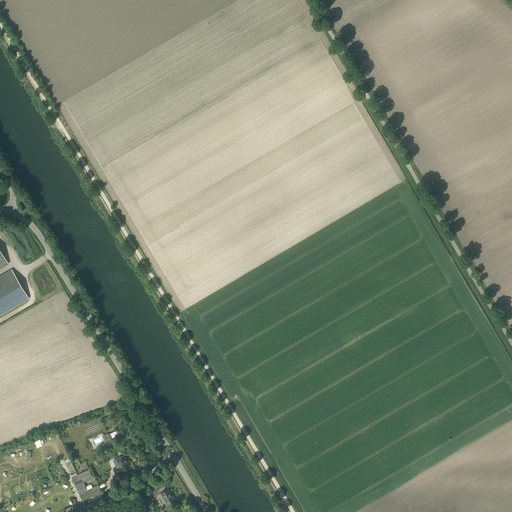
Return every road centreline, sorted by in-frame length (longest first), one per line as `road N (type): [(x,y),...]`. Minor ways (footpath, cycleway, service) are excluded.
road 1 (track): [(0,24),(292,511)]
road 2 (unclassified): [(511,345),(311,0)]
road 3 (unclassified): [(206,511),(38,230),(13,211)]
